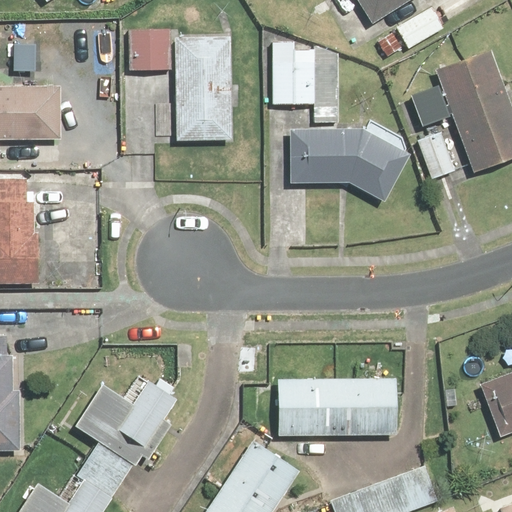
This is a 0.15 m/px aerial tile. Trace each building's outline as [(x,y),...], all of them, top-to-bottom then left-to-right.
[(407,0),(357,0),(372,23),(407,0)] [(431,7),(395,27),(408,50),(444,30),(431,7)] [(170,29),(129,28),(129,69),(169,70),(170,29)] [(227,36),(171,37),(174,141),(230,140),(227,36)] [(294,42),(272,42),(270,105),(314,106),(314,123),(336,124),(338,53),(293,52),(294,42)] [(511,112),(489,49),(433,69),(470,172),(511,157),(511,112)] [(0,86),(0,139),(58,139),(58,86),(0,86)] [(286,183),(350,183),(383,201),(408,155),(360,129),(286,129),(286,183)] [(0,283),(37,283),(36,231),(31,231),(30,199),(26,199),(25,177),(0,177),(0,283)] [(0,450),(17,450),(18,390),(11,390),(11,355),(4,355),(4,336),(0,335),(0,450)] [(511,370),(478,383),(498,436),(511,430),(511,370)] [(336,378),(338,434),(395,435),(395,377),(336,378)] [(336,378),(277,378),(278,434),(338,434),(336,378)] [(73,426),(135,465),(139,455),(146,459),(169,425),(162,420),(175,400),(146,381),(131,404),(101,384),(73,426)] [(258,511),(273,511),(297,472),(249,440),(219,488),(258,511)] [(330,499),(334,511),(402,511),(437,499),(424,465),(330,499)] [(37,479),(15,511),(101,511),(112,496),(82,477),(67,499),(37,479)] [(258,511),(219,488),(202,511),(258,511)] [(511,511),(511,501),(496,508),(497,511),(511,511)]
